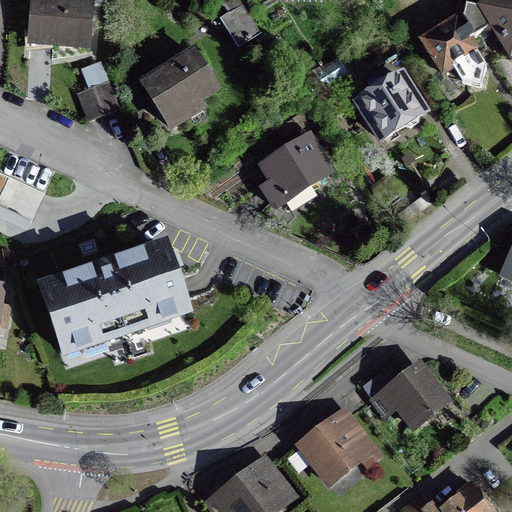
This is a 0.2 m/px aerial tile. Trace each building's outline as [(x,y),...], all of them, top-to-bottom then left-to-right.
[(91,3),(90,3),(53,0),(30,0),(28,38),(51,40),(51,47),(88,50),(91,3)] [(248,39),(256,33),(234,0),(233,0),(221,8),(227,17),(219,22),(237,49),(250,41),(248,39)] [(511,0),(504,0),(478,16),(477,14),(464,11),(462,22),(456,26),(455,24),(422,45),(442,77),(451,71),(461,86),(480,91),(484,71),(468,45),(491,31),(506,54),(491,64),(511,98),(511,0)] [(215,94),(192,57),(142,88),(168,130),(187,119),(183,114),(215,94)] [(317,99),(348,80),(337,61),(305,81),(317,99)] [(417,120),(422,117),(398,79),(357,105),(380,143),(403,128),(404,129),(408,130),(416,125),(418,121),(417,120)] [(87,123),(87,124),(117,112),(116,112),(106,87),(107,86),(77,98),(78,98),(88,123),(87,123)] [(310,125),(304,115),(292,123),(298,133),(310,125)] [(291,129),(286,127),(281,128),(279,133),(280,137),(285,140),(290,138),(292,134),(291,129)] [(328,176),(307,141),(261,170),(271,185),(261,191),(273,210),(282,204),(290,216),(315,200),(308,188),(328,176)] [(63,357),(185,316),(163,251),(41,292),(63,357)] [(511,283),(511,255),(501,279),(511,283)] [(445,406),(426,381),(414,376),(404,384),(402,382),(399,384),(389,370),(362,391),(373,405),(387,394),(399,409),(397,411),(412,431),(445,406)] [(327,486),(361,461),(334,427),(319,439),(317,437),(302,449),(314,464),(312,466),(327,486)] [(279,507),(292,498),(267,466),(255,476),(254,475),(238,487),(237,485),(221,496),(233,511),(275,511),(280,509),(279,507)] [(441,511),(433,511),(424,499),(407,511),(488,511),(471,489),(441,511)]
